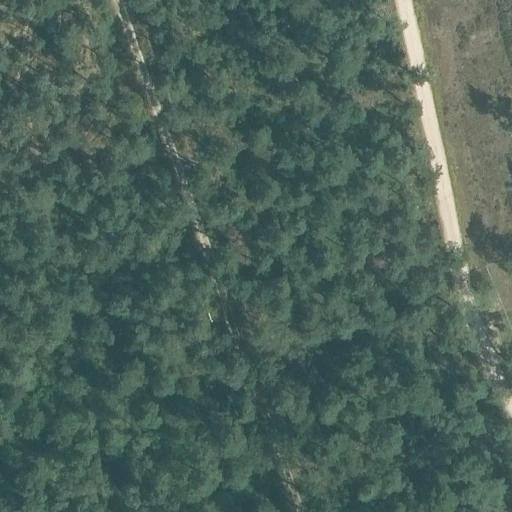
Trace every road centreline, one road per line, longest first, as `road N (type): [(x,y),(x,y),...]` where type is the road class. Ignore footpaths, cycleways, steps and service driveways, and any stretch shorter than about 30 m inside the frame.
road 1 (track): [(112,0),(294,511)]
road 2 (track): [(511,408),(460,294),(403,0)]
road 3 (track): [(0,303),(225,317)]
